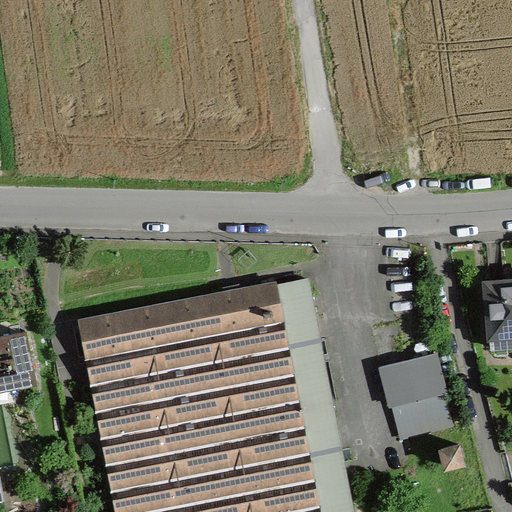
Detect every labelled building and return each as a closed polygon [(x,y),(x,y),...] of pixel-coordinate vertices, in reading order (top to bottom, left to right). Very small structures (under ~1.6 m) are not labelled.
[(278,282),(285,315),(322,511),(355,511),(308,275),(278,282)] [(491,332),(511,330),(511,275),(487,278),(491,332)] [(81,316),(89,354),(285,315),(278,282),(277,279),(81,316)] [(322,511),(285,315),(89,354),(119,511),(322,511)] [(0,334),(0,379),(34,372),(35,372),(27,330),(0,334)] [(511,341),(511,330),(491,332),(491,343),(511,341)] [(437,350),(412,356),(422,394),(446,387),(437,350)] [(422,394),(412,356),(382,364),(393,401),(422,394)] [(34,372),(0,379),(0,384),(34,377),(34,372)] [(460,440),(443,446),(448,461),(465,458),(460,440)]
